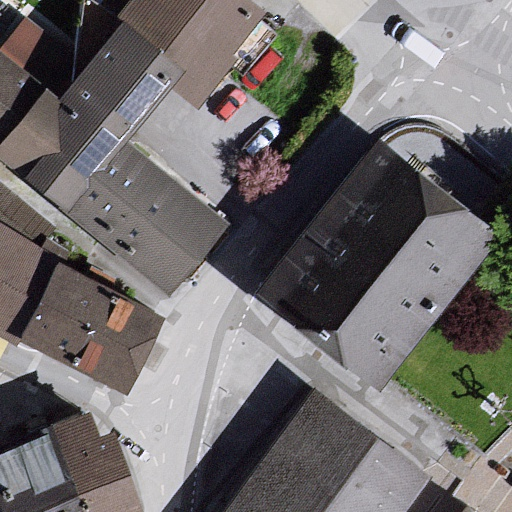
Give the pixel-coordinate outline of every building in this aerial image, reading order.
[(40,84),(0,135),(0,156),(173,288),(225,219),(125,143),(165,90),(191,109),(265,12),(249,0),(130,0),(57,96),(40,84)] [(0,235),(28,250),(46,216),(0,181),(0,135),(40,84),(0,50),(0,235)] [(377,133),(257,282),(378,379),(498,230),(377,133)] [(0,323),(13,330),(49,260),(28,250),(0,235),(0,323)] [(13,330),(128,379),(158,310),(49,260),(13,330)] [(314,391),(219,511),(395,511),(423,475),(314,391)] [(0,492),(8,511),(123,511),(81,412),(0,446),(0,492)]
